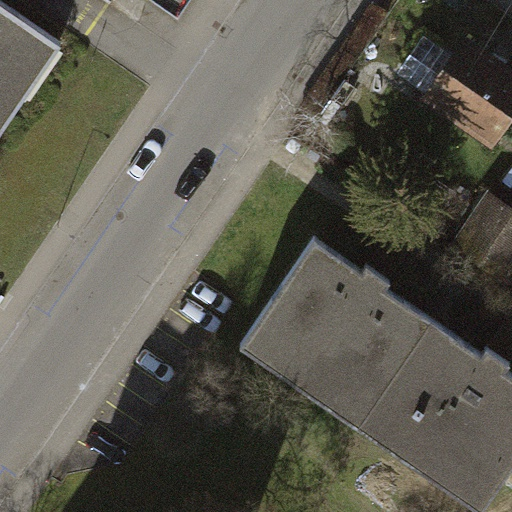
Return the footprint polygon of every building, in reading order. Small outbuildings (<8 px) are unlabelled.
[(9,0),(0,0),(0,106),(54,30),(9,0)] [(388,15),(372,4),(299,111),(315,122),(388,15)] [(511,68),(468,37),(426,95),(492,141),(511,112),(511,68)] [(511,208),(492,195),(458,243),(508,278),(511,272),(511,208)] [(250,331),(368,412),(432,319),(314,238),(250,331)] [(368,412),(492,498),(511,468),(511,372),(432,319),(368,412)]
